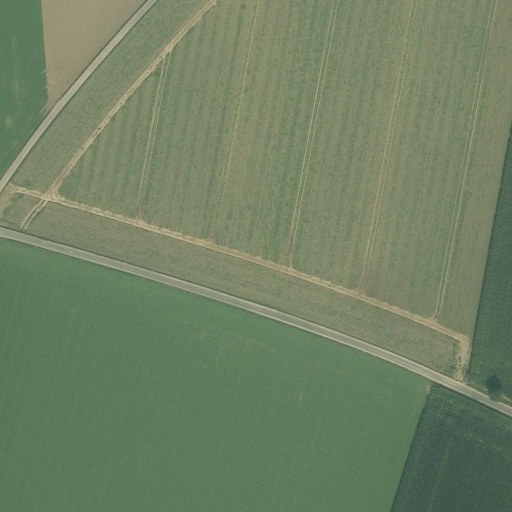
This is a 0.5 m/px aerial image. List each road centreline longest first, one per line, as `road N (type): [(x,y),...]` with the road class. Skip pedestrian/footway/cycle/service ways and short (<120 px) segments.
road 1 (unclassified): [(0,229),(323,329),(511,411)]
road 2 (unclassified): [(0,188),(51,113),(152,0)]
